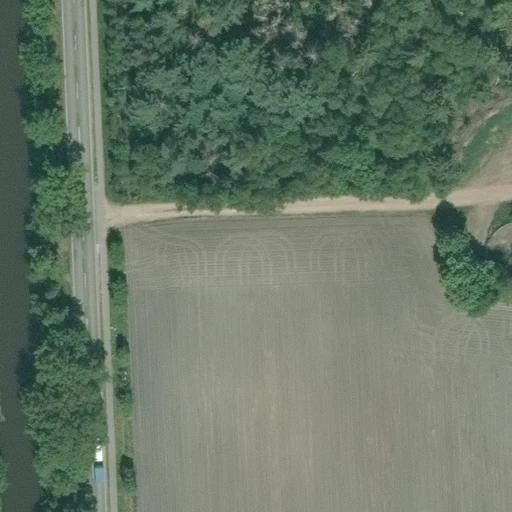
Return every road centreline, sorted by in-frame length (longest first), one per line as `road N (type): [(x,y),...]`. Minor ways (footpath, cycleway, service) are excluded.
road 1 (tertiary): [(95,511),(73,0)]
road 2 (track): [(82,220),(511,199)]
